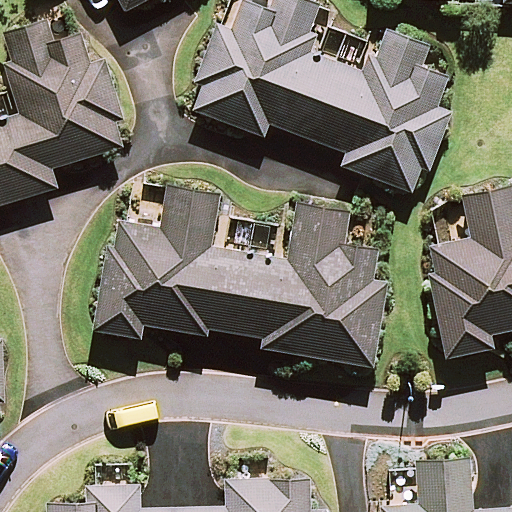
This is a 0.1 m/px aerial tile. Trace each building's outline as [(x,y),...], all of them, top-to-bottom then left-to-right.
[(206,82),(197,107),(259,130),(266,113),(352,145),(345,162),(412,187),(421,162),(426,164),(448,106),(434,100),(443,75),(419,66),(427,46),(389,31),(381,51),(307,24),(315,2),(311,0),(270,0),(267,9),(243,0),(237,0),(227,29),(217,25),(197,79),(206,82)] [(0,202),(57,184),(50,162),(120,140),(113,118),(120,115),(100,54),(93,57),(85,32),(56,42),(47,17),(0,32),(0,40),(22,109),(0,115),(0,202)] [(113,219),(96,323),(141,331),(143,321),(206,332),(208,320),(268,330),(266,342),(372,360),(385,281),(370,278),(375,247),(343,242),(349,208),(299,200),(289,260),(210,246),(219,190),(170,182),(162,227),(113,219)] [(433,271),(450,352),(492,343),(490,331),(511,326),(511,182),(464,193),(474,235),(429,244),(434,271),(433,271)] [(511,511),(511,504),(470,507),(467,458),(419,461),(422,502),(382,505),(382,511),(511,511)] [(324,511),(324,504),(309,504),(309,478),(230,480),(230,503),(140,506),(139,483),(88,484),(89,499),(48,500),(48,511),(324,511)]
